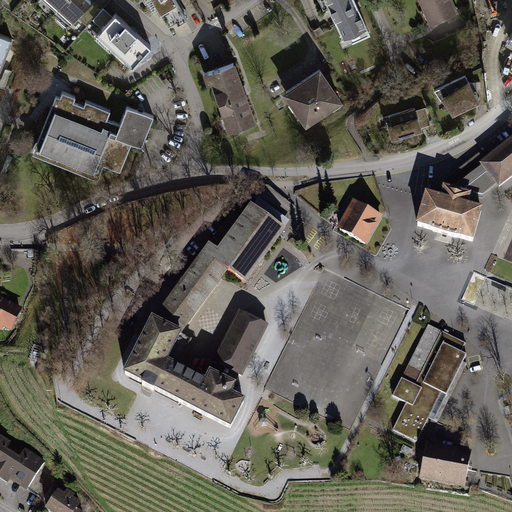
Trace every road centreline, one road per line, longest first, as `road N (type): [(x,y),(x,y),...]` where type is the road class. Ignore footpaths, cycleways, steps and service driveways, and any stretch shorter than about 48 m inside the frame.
road 1 (residential): [(189,175),(400,160),(454,141),(511,103)]
road 2 (residential): [(0,232),(189,175)]
road 3 (track): [(281,184),(346,243),(426,293)]
road 4 (residential): [(189,175),(196,109),(176,51)]
